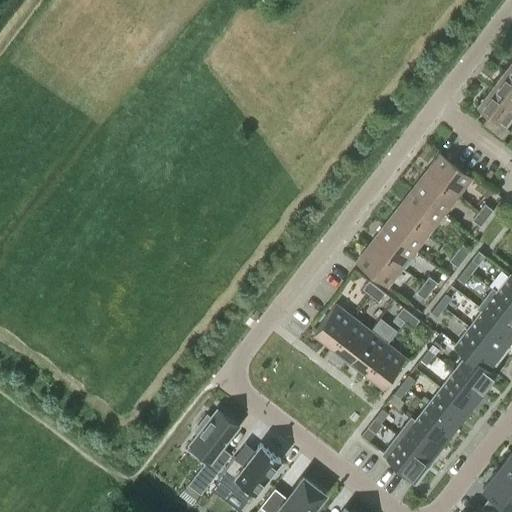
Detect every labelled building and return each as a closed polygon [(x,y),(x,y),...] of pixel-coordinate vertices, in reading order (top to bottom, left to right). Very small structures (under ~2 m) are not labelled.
[(511,77),(511,58),(503,70),(511,77)] [(511,77),(503,70),(489,88),(511,104),(511,77)] [(511,117),(511,104),(489,88),(476,105),(488,115),(481,124),(501,140),(509,130),(505,127),(511,117)] [(439,153),(425,171),(457,196),(471,177),(439,153)] [(443,214),(457,196),(425,171),(411,189),(443,214)] [(429,232),(443,214),(411,189),(397,207),(429,232)] [(478,212),(486,218),(493,209),(484,203),(478,212)] [(415,250),(429,232),(397,207),(383,225),(415,250)] [(486,218),(478,212),(472,219),(480,226),(486,218)] [(401,268),(415,250),(383,225),(369,243),(401,268)] [(401,268),(369,243),(355,262),(387,286),(401,268)] [(455,252),(463,258),(470,250),(461,244),(455,252)] [(463,258),(455,252),(449,260),(457,266),(463,258)] [(471,258),(464,268),(470,273),(478,263),(471,258)] [(470,273),(464,268),(456,277),(463,282),(470,273)] [(511,303),(511,275),(509,274),(496,291),(511,303)] [(424,280),(422,284),(430,290),(437,282),(428,275),(424,280)] [(362,288),(370,294),(376,286),(368,280),(362,288)] [(430,290),(422,284),(416,292),(424,298),(430,290)] [(376,286),(370,294),(378,301),(384,292),(376,286)] [(511,333),(511,303),(496,291),(492,288),(477,306),(481,309),(511,333)] [(445,292),(437,302),(444,307),(451,297),(445,292)] [(444,307),(437,302),(430,311),(436,316),(444,307)] [(313,332),(330,345),(352,317),(335,303),(313,332)] [(396,315),(404,321),(411,313),(402,306),(396,315)] [(468,326),(501,351),(511,336),(511,333),(481,309),(468,326)] [(411,313),(404,321),(412,327),(419,319),(411,313)] [(330,345),(348,358),(370,330),(352,317),(330,345)] [(501,351),(468,326),(455,343),(466,353),(467,351),(488,367),(501,351)] [(348,358),(365,372),(387,343),(370,330),(348,358)] [(434,340),(427,349),(433,354),(441,345),(434,340)] [(387,343),(365,372),(382,385),(404,357),(387,343)] [(433,354),(427,349),(419,359),(426,364),(433,354)] [(482,392),(496,374),(488,367),(467,351),(466,353),(453,370),(482,392)] [(453,370),(440,387),(468,409),(482,392),(453,370)] [(408,374),(400,383),(407,388),(414,379),(408,374)] [(407,388),(400,383),(393,393),(399,398),(407,388)] [(440,387),(427,404),(455,426),(468,409),(440,387)] [(427,404),(414,420),(443,442),(455,426),(427,404)] [(381,408),(374,417),(380,422),(388,413),(381,408)] [(198,432),(185,448),(203,462),(187,483),(200,493),(231,453),(221,446),(237,425),(216,409),(210,417),(206,414),(194,429),(198,432)] [(380,422),(374,417),(366,427),(374,433),(382,424),(380,422)] [(396,435),(428,460),(443,442),(414,420),(410,417),(396,435)] [(428,460),(396,435),(383,452),(415,477),(428,460)] [(237,456),(221,478),(251,501),(284,459),(262,443),(247,463),(237,456)] [(511,449),(511,450),(497,468),(511,479),(511,449)] [(511,511),(511,479),(497,468),(482,487),(502,504),(495,511),(511,511)] [(308,511),(324,492),(302,476),(286,496),(274,487),(259,506),(267,511),(308,511)] [(187,483),(179,494),(191,503),(200,493),(187,483)]
